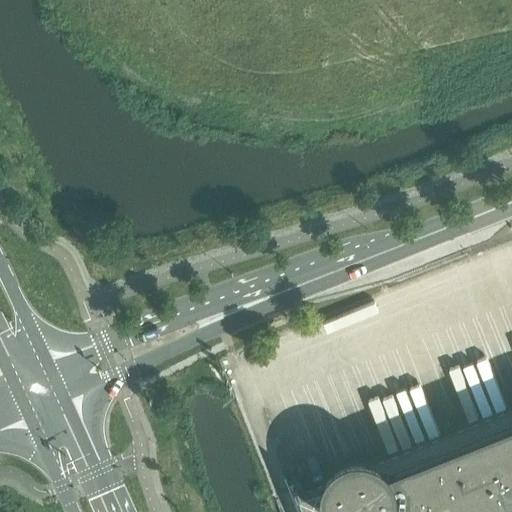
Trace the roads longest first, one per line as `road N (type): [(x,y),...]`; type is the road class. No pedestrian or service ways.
road 1 (unclassified): [(352,265),(289,273),(50,370)]
road 2 (unclassified): [(62,398),(352,265)]
road 3 (unclassified): [(352,265),(511,202)]
road 4 (primary): [(113,511),(62,398)]
